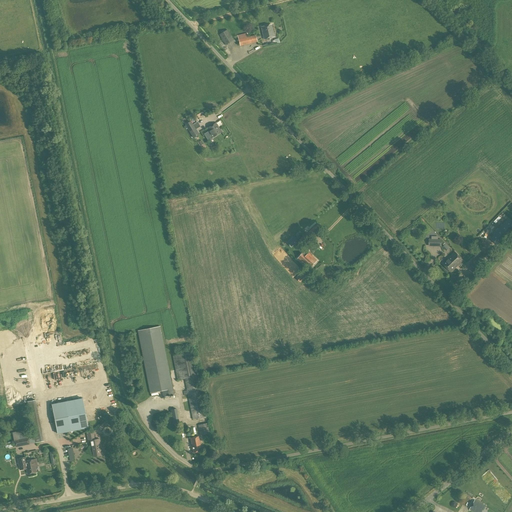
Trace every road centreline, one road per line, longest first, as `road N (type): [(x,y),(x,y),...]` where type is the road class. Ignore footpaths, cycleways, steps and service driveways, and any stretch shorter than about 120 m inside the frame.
road 1 (unclassified): [(511,368),(167,0)]
road 2 (unclassified): [(511,411),(202,470),(166,447),(139,410)]
road 3 (unclassified): [(0,510),(135,485),(190,494)]
road 4 (tertiary): [(413,511),(511,431)]
